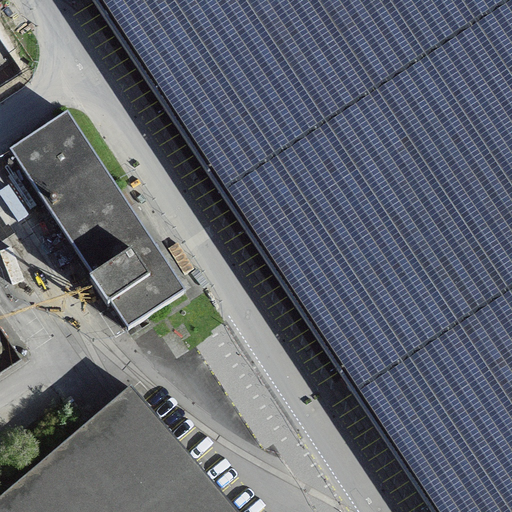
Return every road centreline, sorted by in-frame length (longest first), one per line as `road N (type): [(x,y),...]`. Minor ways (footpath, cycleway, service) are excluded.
road 1 (residential): [(383,511),(83,63)]
road 2 (unknown): [(119,349),(275,445),(355,471)]
road 3 (unknown): [(0,214),(44,276),(119,349)]
road 4 (unknown): [(0,393),(52,356),(119,349)]
